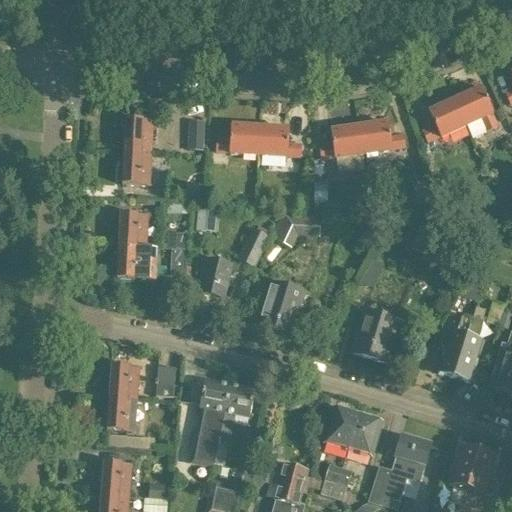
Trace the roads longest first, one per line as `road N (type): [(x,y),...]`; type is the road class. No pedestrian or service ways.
road 1 (residential): [(511,431),(273,361),(43,309)]
road 2 (residential): [(55,64),(308,81),(364,76),(511,17)]
road 3 (residential): [(43,309),(55,64)]
road 4 (residential): [(26,511),(43,309)]
